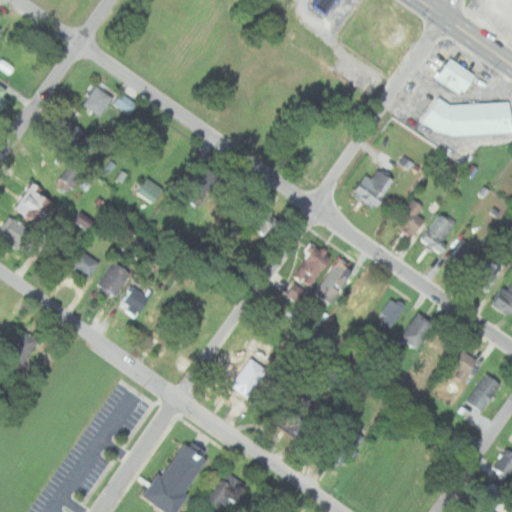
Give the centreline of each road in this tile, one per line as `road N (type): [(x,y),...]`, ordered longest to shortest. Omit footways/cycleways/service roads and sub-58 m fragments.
road 1 (residential): [(96,511),(457,0)]
road 2 (residential): [(511,347),(16,0)]
road 3 (residential): [(344,511),(0,269)]
road 4 (residential): [(0,155),(109,0)]
road 5 (residential): [(437,511),(511,406)]
